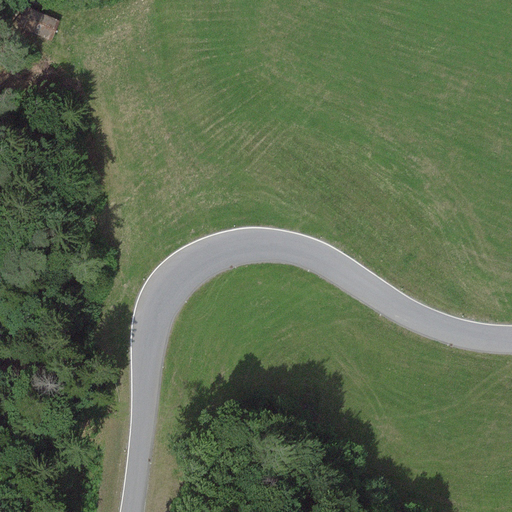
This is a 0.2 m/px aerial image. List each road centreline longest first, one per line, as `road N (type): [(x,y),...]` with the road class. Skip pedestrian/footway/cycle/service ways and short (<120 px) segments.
road 1 (tertiary): [(511,339),(430,324),(319,258),(266,246),(240,246),(193,264),(160,303)]
road 2 (tertiary): [(130,511),(160,303)]
